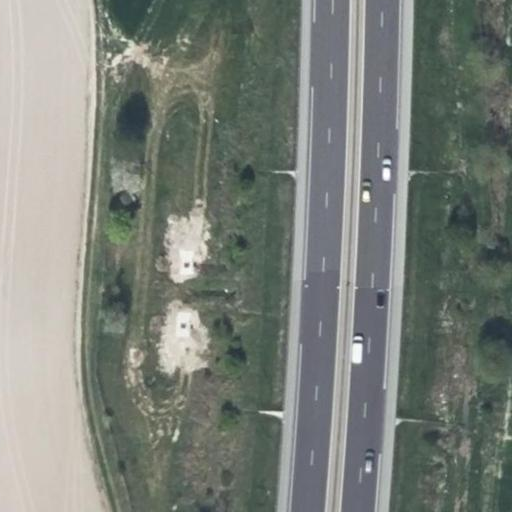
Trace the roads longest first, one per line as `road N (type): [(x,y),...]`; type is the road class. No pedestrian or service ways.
road 1 (track): [(110,511),(83,405),(76,306),(102,0)]
road 2 (motorway): [(321,0),(285,511)]
road 3 (motorway): [(344,511),(376,0)]
